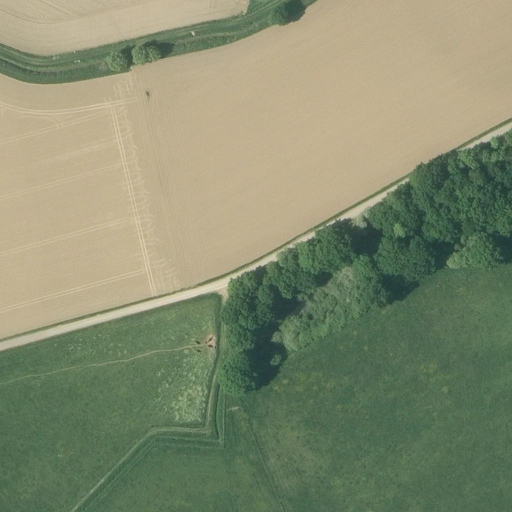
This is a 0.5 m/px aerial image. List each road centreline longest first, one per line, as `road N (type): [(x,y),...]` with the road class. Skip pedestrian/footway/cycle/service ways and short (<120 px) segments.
road 1 (unclassified): [(0,347),(235,278),(511,127)]
road 2 (track): [(235,278),(227,387),(289,364),(402,290)]
road 3 (track): [(135,76),(129,44),(254,17),(286,0)]
